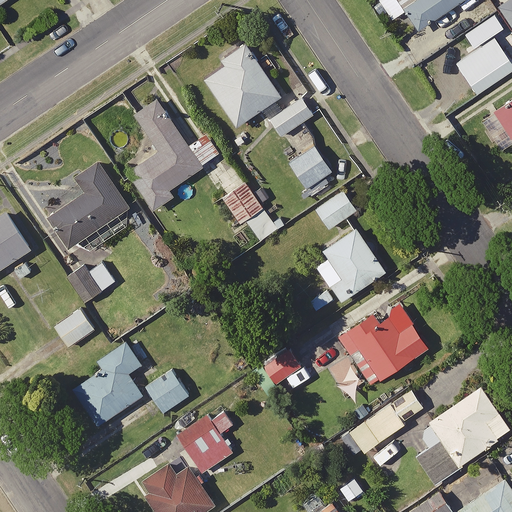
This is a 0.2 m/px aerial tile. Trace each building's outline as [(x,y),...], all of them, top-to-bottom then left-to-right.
[(0,0),(0,8),(12,0),(0,0)] [(452,0),(377,0),(388,16),(402,7),(414,25),(452,0)] [(511,0),(501,0),(494,6),(511,29),(511,0)] [(511,64),(511,36),(505,27),(453,62),(473,91),(511,64)] [(255,104),(260,112),(275,103),(270,95),(276,91),(241,39),(218,54),(222,60),(201,73),(233,120),(255,104)] [(511,91),(488,108),(511,142),(511,91)] [(184,141),(153,93),(130,107),(154,145),(122,165),(148,205),(169,191),(164,183),(216,151),(202,130),(184,141)] [(310,112),(299,93),(265,112),(276,131),(310,112)] [(309,140),(285,157),(310,191),(324,181),(317,172),(327,165),(309,140)] [(243,215),(258,204),(221,154),(202,168),(239,218),(243,215)] [(45,206),(66,237),(87,246),(129,218),(116,199),(118,198),(91,157),(72,170),(81,183),(45,206)] [(352,205),(338,185),(311,203),(326,224),(352,205)] [(0,260),(27,243),(1,204),(0,204),(0,260)] [(272,223),(258,204),(243,215),(257,234),(272,223)] [(382,265),(351,221),(318,244),(323,251),(311,259),(337,297),(382,265)] [(112,276),(98,256),(83,267),(98,287),(112,276)] [(92,323),(77,301),(50,320),(65,342),(92,323)] [(367,310),(335,330),(357,364),(365,377),(421,342),(405,317),(393,325),(385,311),(372,319),(367,310)] [(123,335),(92,355),(98,363),(69,382),(94,419),(138,390),(123,367),(138,358),(123,335)] [(297,361),(283,341),(258,358),(272,378),(297,361)] [(185,390),(167,364),(141,382),(159,408),(185,390)] [(426,438),(411,450),(431,478),(507,423),(475,379),(424,415),(423,416),(421,418),(420,419),(419,421),(418,423),(417,425),(417,427),(417,429),(418,431),(419,432),(420,434),(421,436),(423,437),(424,438),(426,438)] [(334,432),(348,454),(401,418),(399,415),(419,402),(407,383),(334,432)] [(230,420),(215,397),(171,426),(197,467),(230,446),(218,428),(230,420)] [(393,449),(386,438),(365,453),(373,463),(393,449)] [(171,469),(163,457),(137,476),(146,488),(142,490),(157,511),(191,511),(210,499),(183,461),(171,469)] [(457,511),(511,511),(511,491),(499,472),(452,503),(457,511)] [(437,511),(445,507),(433,488),(401,509),(402,511),(437,511)]
